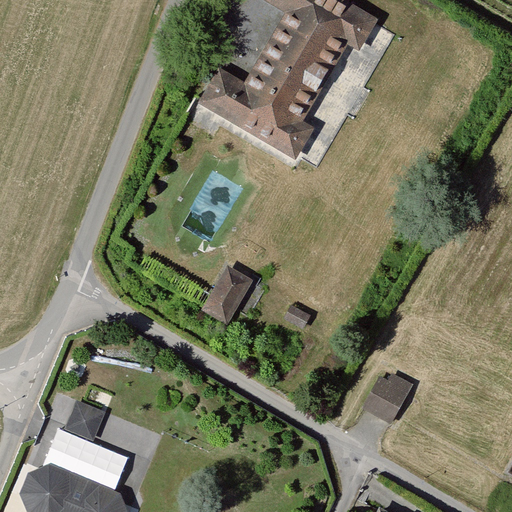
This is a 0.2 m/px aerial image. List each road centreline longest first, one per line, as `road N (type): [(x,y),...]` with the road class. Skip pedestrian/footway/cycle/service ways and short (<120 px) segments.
road 1 (residential): [(67,290),(115,310),(354,451)]
road 2 (residential): [(67,290),(177,0)]
